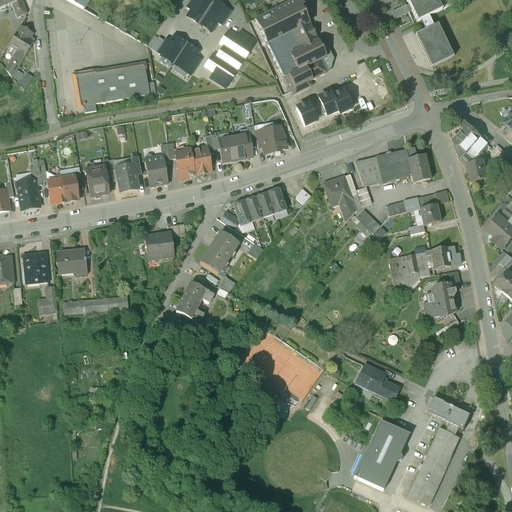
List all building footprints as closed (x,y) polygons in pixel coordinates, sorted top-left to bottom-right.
[(21,0),(0,0),(0,9),(11,6),(14,13),(24,9),(21,1),(22,1),(21,0)] [(63,0),(82,10),(89,0),(63,0)] [(140,0),(119,0),(134,10),(140,0)] [(190,12),(198,0),(191,0),(185,9),(190,12)] [(204,0),(198,0),(190,12),(187,17),(199,25),(214,1),(212,4),(204,0)] [(299,0),(295,0),(254,20),(283,79),(284,78),(291,94),(307,86),(307,84),(326,74),(322,65),(324,60),(321,54),(323,54),(302,10),(304,9),(299,0)] [(405,0),(417,23),(421,21),(427,18),(442,11),(436,0),(405,0)] [(211,33),(217,24),(226,9),(214,1),(199,25),(211,33)] [(232,13),(226,9),(217,24),(222,28),(232,13)] [(434,27),(433,28),(429,20),(428,21),(427,18),(421,21),(427,34),(419,38),(420,40),(419,40),(422,47),(423,47),(432,65),(441,61),(442,62),(444,61),(444,60),(448,57),(447,56),(449,55),(447,51),(445,52),(445,50),(446,50),(444,46),(443,46),(434,27)] [(32,34),(20,27),(8,46),(17,52),(25,57),(33,43),(28,40),(32,34)] [(244,61),(252,49),(236,39),(228,33),(219,46),(223,48),(224,48),(244,61)] [(236,39),(252,49),(255,43),(240,34),(236,39)] [(174,37),(171,42),(161,57),(173,65),(186,45),(174,37)] [(161,57),(171,42),(166,39),(163,42),(158,39),(150,50),(161,57)] [(173,65),(185,73),(195,58),(198,52),(186,45),(173,65)] [(236,72),(244,61),(224,48),(223,48),(216,59),(236,72)] [(25,57),(17,52),(10,64),(2,56),(0,58),(0,65),(11,78),(25,57)] [(213,74),(228,84),(236,72),(216,59),(213,56),(204,69),(213,74)] [(200,61),(195,58),(185,73),(190,76),(200,61)] [(143,65),(74,77),(79,108),(149,96),(143,65)] [(228,84),(213,74),(210,79),(225,89),(228,84)] [(32,79),(26,75),(18,86),(24,92),(32,79)] [(350,110),(342,93),(330,98),(337,112),(339,116),(350,110)] [(329,95),(318,100),(320,103),(325,114),(327,117),(337,112),(330,98),(329,95)] [(314,106),(319,117),(325,114),(320,103),(314,106)] [(296,110),(305,127),(315,123),(314,119),(309,108),(307,105),(296,110)] [(314,106),(309,108),(314,119),(319,117),(314,106)] [(511,115),(508,120),(506,120),(505,121),(504,121),(503,122),(503,123),(502,124),(502,126),(503,127),(503,128),(504,129),(505,129),(507,130),(508,129),(511,133),(511,115)] [(481,139),(464,122),(451,137),(452,143),(459,162),(460,162),(460,163),(467,155),(471,150),(480,140),(481,139)] [(248,137),(249,145),(256,144),(255,134),(254,128),(246,130),(247,137),(248,137)] [(262,135),(261,136),(263,149),(264,154),(266,156),(273,155),(274,152),(285,151),(284,142),(278,129),(272,131),(272,134),(262,135)] [(261,133),(255,134),(256,144),(257,150),(263,149),(261,136),(262,135),(261,133)] [(211,137),(213,152),(220,150),(218,142),(218,135),(210,136),(211,137)] [(206,149),(208,156),(214,155),(213,152),(211,137),(205,138),(206,149)] [(247,137),(233,139),(237,160),(238,159),(241,158),(243,160),(252,158),(249,145),(248,137),(247,137)] [(233,139),(218,142),(220,150),(222,163),(231,162),(232,160),(235,159),(236,160),(237,160),(233,139)] [(480,140),(471,150),(479,156),(488,146),(480,140)] [(166,146),(169,162),(175,161),(174,153),(173,145),(166,146)] [(162,158),(163,165),(169,164),(169,162),(166,146),(160,147),(162,158)] [(190,152),(194,175),(210,172),(208,156),(206,149),(190,152)] [(174,153),(175,161),(179,182),(184,181),(188,176),(190,178),(194,177),(194,175),(190,152),(190,150),(174,153)] [(424,157),(416,159),(414,150),(405,152),(407,161),(406,162),(409,173),(410,176),(412,185),(430,181),(424,157)] [(471,150),(467,155),(475,161),(476,164),(480,163),(479,156),(471,150)] [(405,152),(354,165),(362,188),(382,183),(381,180),(404,174),(409,173),(406,162),(407,161),(405,152)] [(152,157),(149,155),(146,156),(144,159),(149,189),(167,186),(163,165),(162,158),(152,160),(152,157)] [(475,161),(467,155),(460,163),(464,168),(467,167),(476,164),(475,161)] [(133,166),(135,177),(141,176),(138,158),(131,159),(133,166)] [(103,168),(105,180),(111,179),(108,161),(102,162),(103,168)] [(476,164),(467,167),(471,185),(488,181),(483,162),(476,164)] [(103,168),(94,170),(94,167),(91,165),(88,165),(86,168),(87,171),(86,171),(90,199),(108,196),(105,180),(103,168)] [(133,166),(115,169),(120,194),(137,191),(135,177),(133,166)] [(38,168),(41,184),(47,182),(44,167),(38,168)] [(34,182),(35,188),(41,187),(41,184),(38,168),(29,169),(31,182),(34,182)] [(72,175),(73,178),(74,178),(76,192),(83,191),(80,173),(72,175)] [(381,180),(382,185),(405,179),(405,177),(404,174),(381,180)] [(349,176),(343,178),(351,201),(355,214),(360,208),(355,192),(349,176)] [(60,177),(54,178),(51,182),(47,183),(51,206),(65,204),(61,181),(61,180),(60,177)] [(76,192),(74,178),(73,178),(61,180),(61,181),(65,204),(78,202),(76,192)] [(343,178),(323,186),(331,208),(340,205),(346,223),(355,214),(351,201),(343,178)] [(31,182),(17,185),(21,212),(39,209),(35,188),(34,182),(31,182)] [(6,191),(7,200),(13,199),(10,183),(4,184),(6,191)] [(365,189),(355,192),(360,208),(371,205),(365,189)] [(302,190),(298,195),(306,202),(310,197),(302,190)] [(6,191),(0,192),(0,213),(9,212),(7,200),(6,191)] [(278,191),(267,195),(274,215),(285,211),(278,191)] [(267,195),(255,199),(263,219),(274,215),(267,195)] [(303,206),(306,202),(298,195),(294,198),(303,206)] [(433,196),(417,200),(419,210),(436,206),(433,196)] [(511,202),(507,197),(499,206),(504,211),(511,202)] [(255,199),(244,203),(251,223),(263,219),(255,199)] [(417,200),(403,203),(405,214),(406,214),(419,211),(419,210),(417,200)] [(244,203),(233,206),(240,227),(251,223),(244,203)] [(403,203),(386,207),(389,218),(405,214),(403,203)] [(419,211),(422,226),(422,227),(440,223),(436,207),(419,211)] [(380,228),(363,212),(355,220),(373,236),(380,228)] [(230,217),(224,225),(234,232),(238,226),(236,220),(230,217)] [(511,228),(507,225),(499,217),(486,231),(495,239),(491,243),(501,252),(511,239),(511,228)] [(183,226),(172,227),(173,239),(185,237),(183,226)] [(422,226),(408,229),(410,236),(424,234),(422,227),(422,226)] [(386,234),(380,229),(367,244),(372,249),(386,234)] [(237,246),(220,234),(200,265),(217,276),(237,246)] [(169,235),(145,238),(148,261),(172,258),(169,235)] [(264,252),(254,246),(247,255),(256,261),(264,252)] [(447,250),(424,254),(427,268),(432,267),(433,271),(460,266),(458,256),(448,257),(447,250)] [(83,251),(73,252),(73,254),(66,255),(56,256),(58,273),(75,271),(76,277),(87,275),(85,260),(84,260),(83,251)] [(424,254),(414,256),(417,274),(419,282),(422,279),(429,278),(427,268),(424,254)] [(42,255),(23,257),(25,285),(39,283),(39,281),(47,280),(45,264),(43,265),(42,255)] [(511,259),(507,255),(499,265),(504,269),(511,259)] [(414,256),(405,258),(409,275),(417,274),(414,256)] [(10,258),(0,259),(0,285),(12,284),(10,258)] [(405,258),(388,261),(391,279),(409,275),(405,258)] [(511,275),(508,272),(495,287),(509,299),(511,295),(511,275)] [(457,273),(444,275),(446,284),(450,285),(450,286),(459,284),(457,273)] [(409,275),(391,279),(393,288),(385,289),(387,299),(404,296),(405,294),(407,296),(419,282),(417,274),(409,275)] [(235,285),(224,278),(217,289),(228,295),(235,285)] [(208,293),(190,284),(183,299),(198,307),(201,301),(208,305),(212,296),(208,294),(208,293)] [(444,286),(433,288),(429,293),(429,296),(427,297),(425,299),(427,307),(423,312),(424,319),(426,320),(433,319),(436,321),(439,321),(439,323),(441,322),(455,314),(454,304),(451,303),(449,303),(448,300),(452,299),(455,295),(454,291),(451,291),(450,286),(450,285),(446,284),(444,286)] [(20,289),(12,290),(14,306),(22,305),(20,289)] [(39,302),(40,315),(56,313),(54,289),(46,290),(47,301),(39,302)] [(126,299),(97,301),(99,313),(128,311),(126,299)] [(198,307),(183,299),(175,314),(193,323),(193,322),(198,325),(203,316),(195,312),(198,307)] [(63,317),(99,313),(97,301),(62,305),(63,317)] [(183,325),(172,319),(170,325),(181,330),(183,325)] [(385,377),(363,366),(354,385),(393,403),(399,391),(382,383),(385,377)] [(470,417),(433,400),(426,414),(463,431),(470,417)] [(276,401),(273,416),(285,419),(289,404),(276,401)] [(408,436),(379,423),(353,479),(382,492),(395,464),(400,462),(401,460),(401,459),(399,455),(408,436)] [(459,440),(439,430),(407,499),(428,508),(459,440)] [(272,449),(270,455),(270,461),(270,466),(271,470),(274,475),(276,478),(278,480),(281,484),(284,486),(290,488),(294,489),(298,489),(304,489),(308,488),(313,486),(318,482),(319,480),(325,483),(331,474),(325,471),(326,467),(327,462),(327,458),(326,453),(325,450),(322,446),(319,442),(316,439),(312,436),(307,434),(302,433),(296,433),(292,433),(288,434),(283,436),(280,439),(278,441),(274,444),(272,449)] [(349,511),(331,500),(325,510),(321,507),(317,511),(349,511)]
